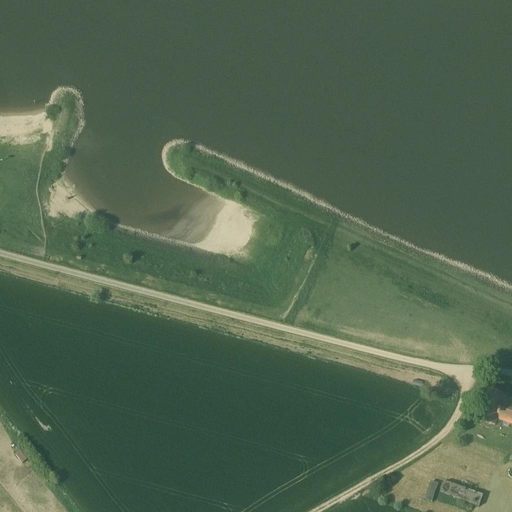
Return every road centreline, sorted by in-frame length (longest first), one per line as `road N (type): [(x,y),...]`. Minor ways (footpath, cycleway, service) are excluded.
road 1 (unclassified): [(511,391),(0,252)]
road 2 (track): [(470,377),(450,429),(432,445),(316,511)]
